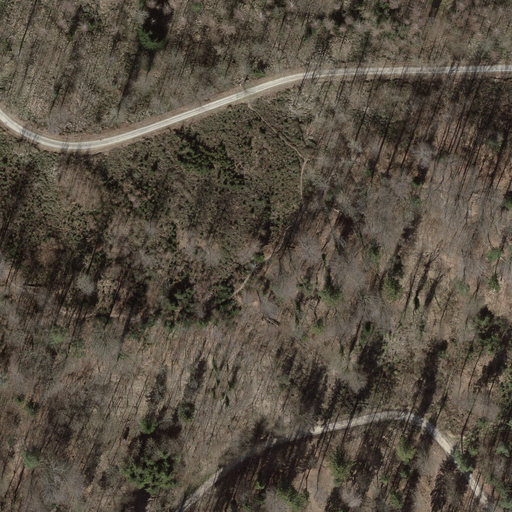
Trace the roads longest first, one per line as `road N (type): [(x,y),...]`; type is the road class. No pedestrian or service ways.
road 1 (track): [(511,67),(297,76),(74,147),(34,138),(0,114)]
road 2 (motorway): [(511,86),(0,191)]
road 3 (motorway): [(0,317),(511,214)]
road 4 (motorway): [(0,416),(511,330)]
road 5 (track): [(493,511),(431,427),(396,414),(254,447),(177,511)]
